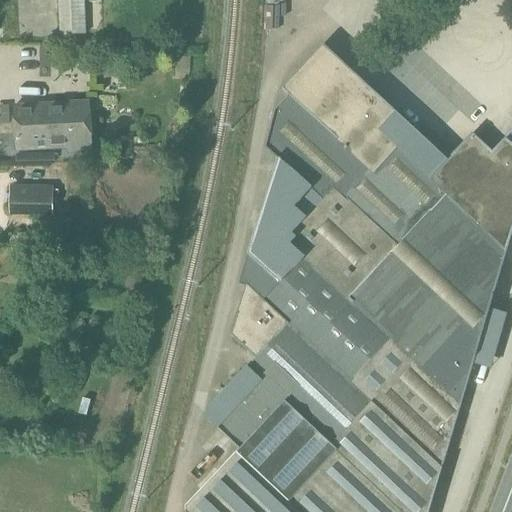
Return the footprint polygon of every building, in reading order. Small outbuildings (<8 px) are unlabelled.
[(71,0),(73,35),(86,35),(84,0),(71,0)] [(187,508),(186,511),(429,511),(480,344),(496,349),(506,314),(491,309),(511,239),(511,145),(507,140),(494,155),(473,136),(443,168),(434,160),(441,151),(324,46),(285,89),(291,94),(277,111),(266,150),(280,161),(240,286),(247,288),(232,336),(257,359),(209,411),(209,420),(241,450),(187,508)] [(123,60),(104,60),(104,78),(123,78),(123,60)] [(23,84),(23,73),(3,73),(2,84),(23,84)] [(94,152),(92,105),(17,108),(19,151),(68,149),(68,153),(94,152)] [(18,164),(50,163),(50,154),(17,155),(18,164)] [(12,187),(12,212),(52,212),(52,188),(12,187)] [(66,263),(66,274),(77,275),(78,263),(66,263)]
